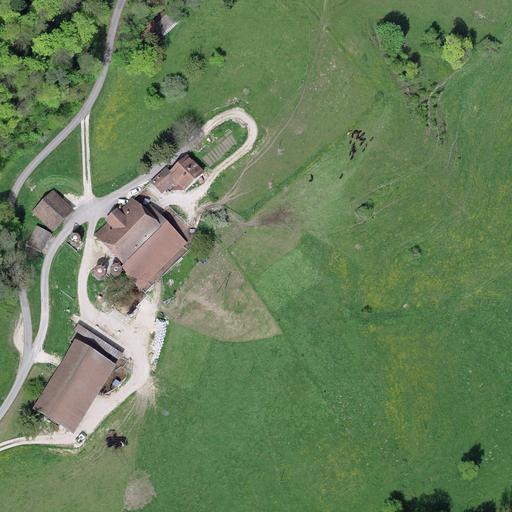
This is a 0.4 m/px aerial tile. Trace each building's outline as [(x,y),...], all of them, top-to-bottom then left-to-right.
[(163,15),(155,23),(160,28),(167,20),(163,15)] [(147,32),(139,40),(144,44),(152,36),(147,32)] [(179,186),(185,193),(202,176),(186,159),(169,175),(166,171),(151,185),(161,195),(167,189),(170,193),(179,186)] [(52,196),(35,214),(52,231),(70,214),(52,196)] [(132,271),(126,277),(139,289),(184,245),(147,207),(139,215),(129,204),(116,215),(118,216),(109,225),(108,223),(96,235),(132,271)] [(36,228),(26,246),(40,254),(50,236),(36,228)] [(69,241),(69,243),(70,245),(71,247),(73,248),(75,248),(77,247),(79,246),(79,244),(80,242),(79,240),(78,239),(76,238),(74,238),(72,238),(70,240),(69,241)] [(111,269),(110,271),(110,273),(110,275),(111,277),(113,278),(115,279),(117,279),(119,277),(121,276),(121,274),(121,271),(120,269),(118,268),(116,267),(113,268),(111,269)] [(95,271),(94,273),(93,275),(93,277),(94,279),(96,280),(98,281),(100,281),(102,280),(104,278),(105,276),(105,274),(104,272),(102,270),(100,270),(98,270),(95,271)] [(116,369),(80,347),(39,414),(75,436),(116,369)]
